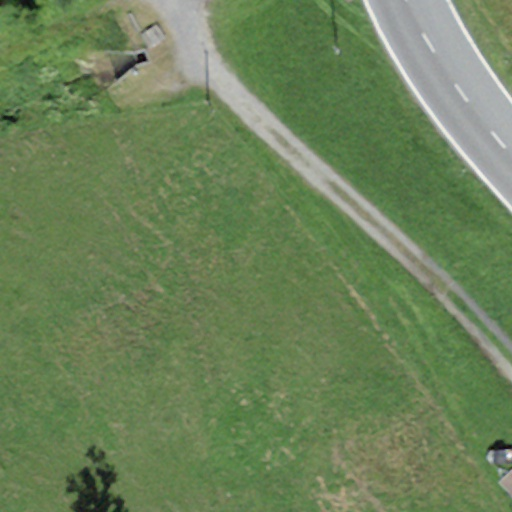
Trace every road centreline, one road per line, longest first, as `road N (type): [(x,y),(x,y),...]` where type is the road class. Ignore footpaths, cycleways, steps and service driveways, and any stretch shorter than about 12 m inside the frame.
road 1 (track): [(511,363),(484,325),(208,69),(176,0)]
road 2 (primary): [(405,0),(461,97),(511,158)]
